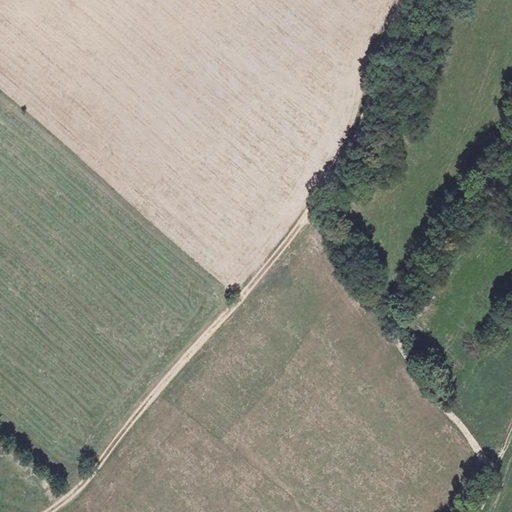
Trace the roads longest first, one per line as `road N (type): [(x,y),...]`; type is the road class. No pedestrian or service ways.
road 1 (track): [(48,511),(76,492),(290,241),(354,143),(401,0)]
road 2 (track): [(472,511),(492,470),(313,207)]
